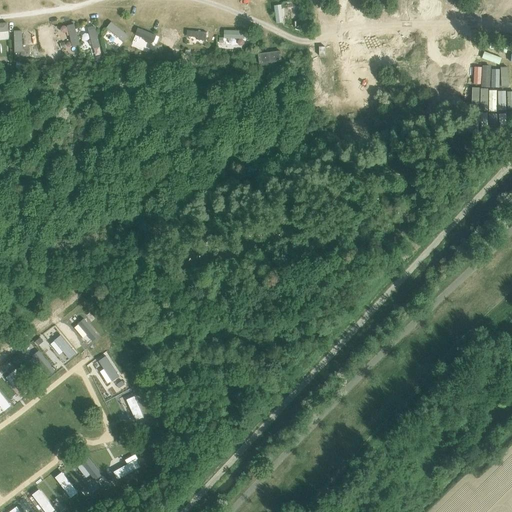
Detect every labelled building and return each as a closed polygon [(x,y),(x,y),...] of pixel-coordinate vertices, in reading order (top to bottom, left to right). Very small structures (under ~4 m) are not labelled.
[(276,22),(284,21),(282,3),(274,4),(276,22)] [(107,27),(124,41),(129,35),(112,20),(107,27)] [(0,39),(10,38),(8,21),(0,22),(0,39)] [(67,25),(73,46),(80,44),(75,23),(67,25)] [(15,52),(24,52),(23,29),(14,30),(15,52)] [(161,41),(179,45),(182,33),(163,29),(161,41)] [(246,30),(224,29),(224,38),(246,39),(246,30)] [(207,43),(207,30),(187,30),(187,43),(207,43)] [(258,54),(259,64),(281,61),(280,51),(258,54)] [(71,330),(62,322),(50,334),(59,342),(71,330)]
